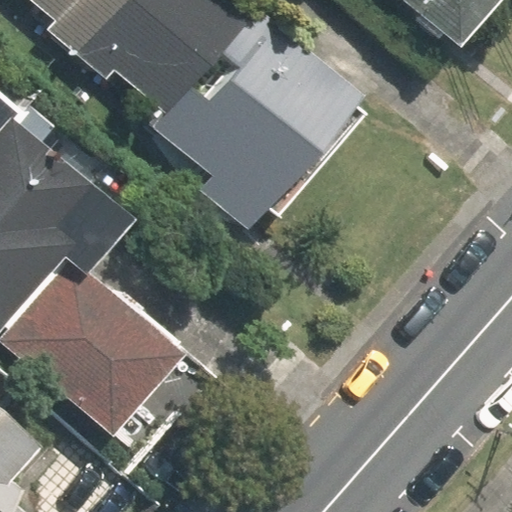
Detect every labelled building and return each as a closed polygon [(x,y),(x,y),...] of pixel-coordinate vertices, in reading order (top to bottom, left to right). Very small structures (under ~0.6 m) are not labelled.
[(353,113),(218,0),(16,0),(47,25),(38,34),(95,82),(104,72),(152,112),(136,131),(191,176),(177,193),(228,235),(250,209),(263,220),(353,113)] [(377,0),(438,52),(483,0),(377,0)] [(0,120),(0,311),(45,260),(66,279),(120,218),(33,142),(42,131),(13,106),(0,120)] [(63,303),(40,283),(0,330),(0,355),(96,437),(168,351),(84,279),(63,303)] [(31,444),(0,419),(0,511),(15,511),(0,499),(0,496),(8,486),(1,481),(31,444)]
